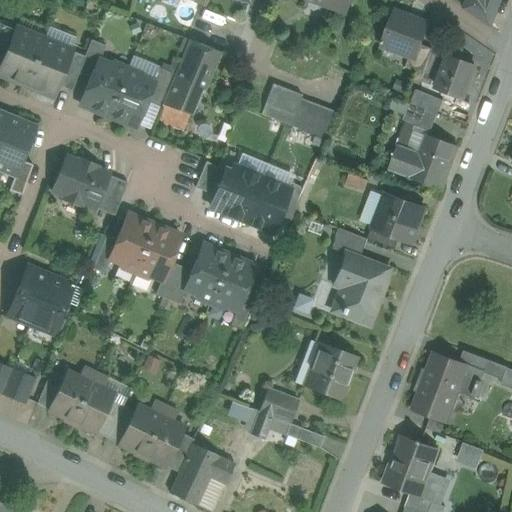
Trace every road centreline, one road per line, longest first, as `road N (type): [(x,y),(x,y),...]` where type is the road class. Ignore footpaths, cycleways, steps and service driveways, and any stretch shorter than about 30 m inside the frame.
road 1 (residential): [(338,511),(448,232)]
road 2 (residential): [(60,120),(140,154),(184,215),(268,249)]
road 3 (residential): [(0,433),(161,511)]
road 4 (residential): [(0,285),(60,120)]
road 5 (residential): [(448,232),(511,74)]
